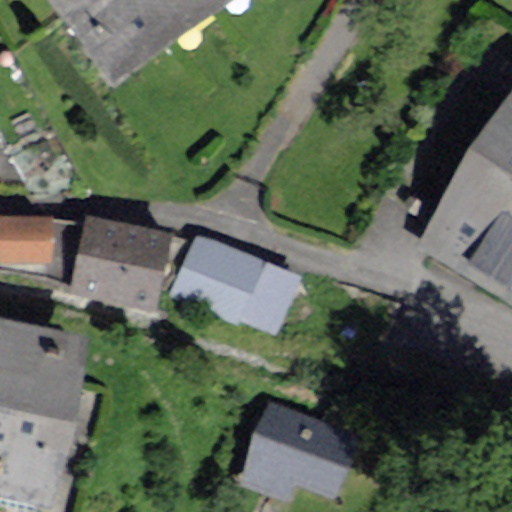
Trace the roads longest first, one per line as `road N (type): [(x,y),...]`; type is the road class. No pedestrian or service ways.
road 1 (residential): [(228,231),(403,288),(511,345)]
road 2 (residential): [(362,0),(244,185),(228,231)]
road 3 (residential): [(0,201),(103,205),(228,231)]
